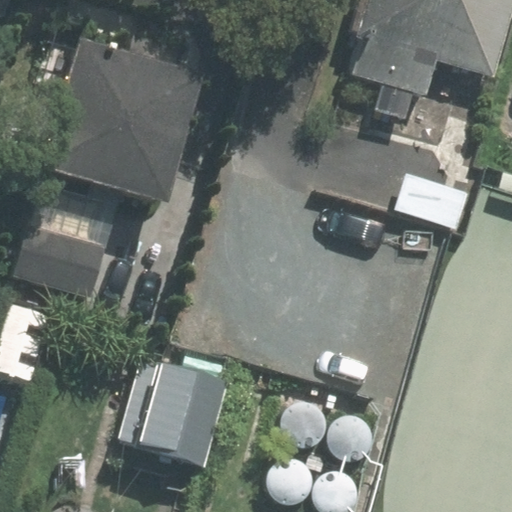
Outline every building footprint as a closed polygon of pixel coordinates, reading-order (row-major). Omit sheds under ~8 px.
[(170,0),(85,0),(164,22),(170,0)] [(511,90),(511,0),(363,0),(344,104),(504,134),(511,90)] [(213,65),(89,32),(51,175),(176,207),(213,65)] [(467,190),(329,153),(315,201),(454,239),(467,190)] [(117,218),(33,204),(18,291),(103,305),(117,218)] [(43,327),(0,315),(0,382),(25,390),(43,327)] [(221,378),(135,362),(114,473),(200,489),(221,378)] [(351,511),(377,424),(284,396),(253,500),(294,511),(351,511)]
